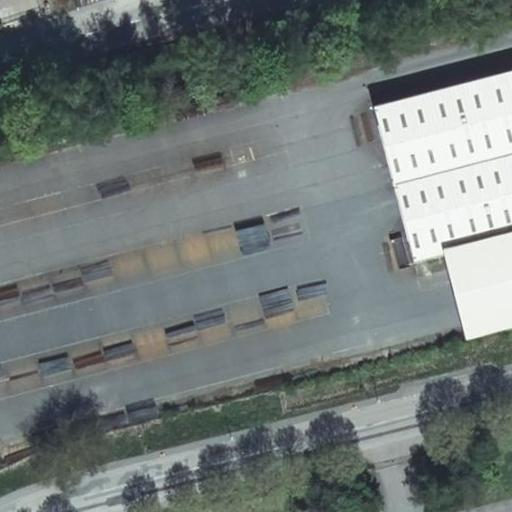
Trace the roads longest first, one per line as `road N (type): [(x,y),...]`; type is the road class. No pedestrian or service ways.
road 1 (residential): [(51,511),(511,391)]
road 2 (residential): [(0,57),(216,0)]
